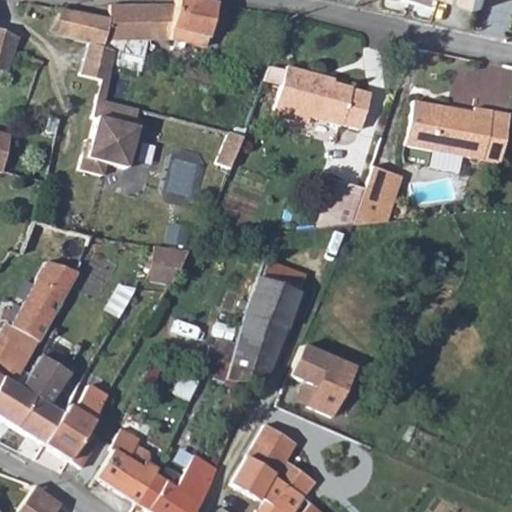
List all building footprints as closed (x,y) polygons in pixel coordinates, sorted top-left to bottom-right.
[(174,0),(173,5),(108,6),(107,20),(102,41),(168,41),(174,41),(203,48),(213,6),(186,0),(174,0)] [(453,0),(482,10),(484,0),(453,0)] [(59,10),(49,34),(86,45),(101,49),(102,41),(107,20),(59,10)] [(0,32),(0,71),(6,73),(17,39),(0,32)] [(101,49),(86,45),(78,76),(99,82),(94,100),(104,103),(110,66),(113,53),(101,49)] [(268,68),(262,82),(279,87),(283,71),(268,68)] [(283,71),(279,87),(271,116),(306,125),(308,119),(339,127),(340,126),(358,131),(368,95),(349,90),(350,89),(317,80),(318,78),(284,68),(283,71)] [(104,103),(94,100),(89,119),(93,121),(85,153),(80,157),(76,171),(101,177),(104,165),(124,170),(134,129),(132,129),(136,111),(104,103)] [(446,113),(447,109),(411,103),(403,147),(500,166),(509,116),(472,109),(470,118),(446,113)] [(233,135),(227,133),(214,164),(228,170),(241,139),(242,138),(233,135)] [(351,226),(377,224),(392,176),(369,168),(362,191),(351,226)] [(331,216),(319,212),(314,230),(351,226),(362,191),(341,184),(331,216)] [(67,233),(55,268),(74,274),(89,238),(67,233)] [(154,248),(145,283),(168,286),(186,253),(154,248)] [(0,380),(10,387),(34,345),(35,346),(36,345),(74,274),(55,268),(43,264),(9,327),(3,324),(0,330),(0,380)] [(241,315),(223,382),(261,386),(284,331),(297,294),(255,279),(241,315)] [(50,332),(35,358),(63,373),(78,349),(50,332)] [(295,403),(304,407),(324,358),(300,347),(286,377),(303,384),(295,403)] [(0,380),(0,422),(39,446),(59,415),(45,407),(67,376),(63,373),(35,358),(16,391),(10,387),(0,380)] [(324,358),(304,407),(330,418),(351,369),(324,358)] [(59,415),(39,446),(66,463),(84,433),(90,424),(89,424),(103,399),(85,387),(70,412),(63,408),(59,415)] [(262,426),(244,459),(271,475),(269,478),(301,498),(313,484),(285,460),(293,445),(262,426)] [(112,454),(93,479),(133,505),(155,470),(146,465),(149,460),(147,453),(134,446),(137,441),(119,430),(108,451),(112,454)] [(84,433),(66,463),(83,473),(97,448),(98,441),(84,433)] [(155,470),(133,505),(144,511),(192,511),(205,489),(214,471),(191,457),(179,478),(158,465),(155,470)] [(244,459),(228,485),(255,502),(256,499),(262,502),(256,511),(290,511),(301,498),(269,478),(271,475),(244,459)] [(54,511),(59,506),(33,487),(14,511),(54,511)]
